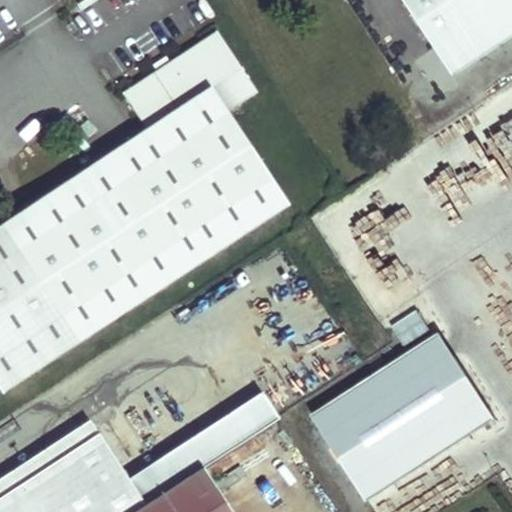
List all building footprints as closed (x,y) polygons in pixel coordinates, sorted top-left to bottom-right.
[(511,0),(405,0),(455,76),(511,38),(511,0)] [(0,392),(286,204),(226,113),(255,94),(215,32),(119,95),(142,130),(0,223),(0,392)] [(417,310),(392,326),(405,347),(431,331),(417,310)] [(490,423),(434,336),(312,415),(368,501),(490,423)] [(260,392),(126,479),(144,505),(201,468),(200,467),(277,417),(260,392)] [(0,495),(96,433),(88,420),(0,477),(0,495)] [(0,495),(0,511),(133,511),(144,505),(126,479),(96,433),(0,495)] [(144,505),(133,511),(229,511),(201,468),(144,505)]
